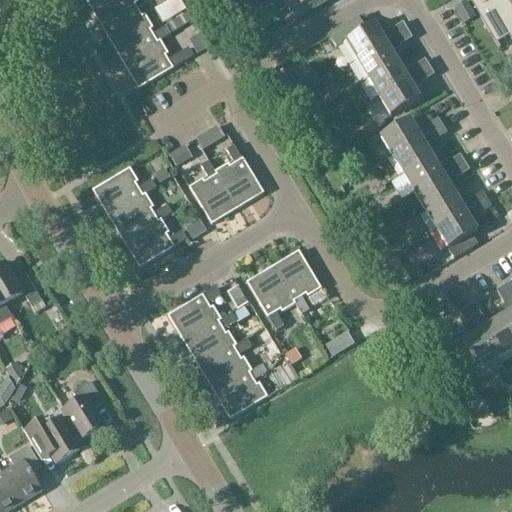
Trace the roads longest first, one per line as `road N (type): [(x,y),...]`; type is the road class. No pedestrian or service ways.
road 1 (residential): [(296,214),(355,304),(373,311),(407,302),(511,240)]
road 2 (residential): [(115,325),(296,214)]
road 3 (residential): [(511,171),(406,0)]
road 4 (residential): [(31,191),(5,109),(8,40),(26,0)]
road 5 (residential): [(226,89),(369,0)]
road 6 (residential): [(115,325),(31,191)]
road 7 (residential): [(190,453),(115,325)]
road 8 (residential): [(226,89),(296,214)]
